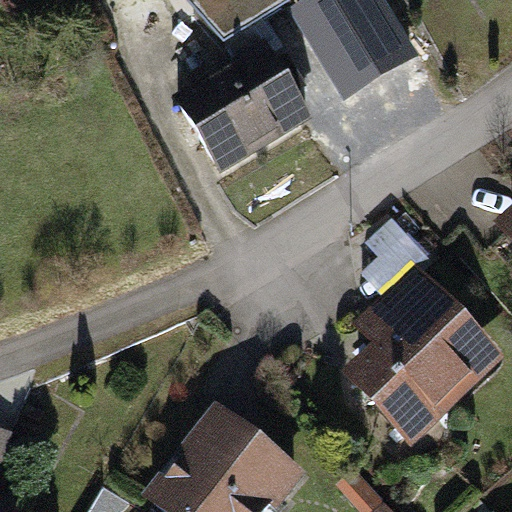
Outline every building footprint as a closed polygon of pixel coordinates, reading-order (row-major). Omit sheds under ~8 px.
[(44,0),(3,0),(16,20),(46,2),(44,0)] [(276,0),(193,0),(214,36),(277,0),(276,0)] [(270,44),(172,100),(221,186),(320,130),(270,44)] [(511,179),(511,180),(511,181),(511,218),(493,236),(511,257),(511,179)] [(511,373),(422,274),(357,332),(375,352),(345,379),(416,458),(511,373)] [(289,511),(309,486),(214,414),(143,509),(147,511),(289,511)] [(0,511),(20,511),(24,504),(0,495),(0,494),(19,443),(0,435),(0,511)]
